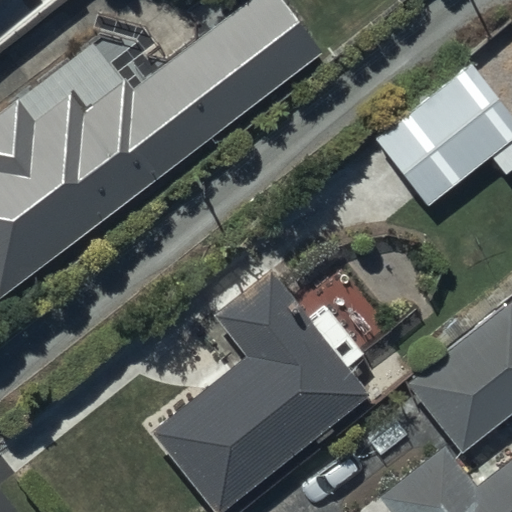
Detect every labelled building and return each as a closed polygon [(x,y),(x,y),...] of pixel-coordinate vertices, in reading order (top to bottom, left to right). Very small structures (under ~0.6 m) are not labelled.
[(0,295),(314,53),(269,0),(245,0),(127,91),(118,80),(113,84),(84,46),(0,111),(0,295)] [(511,117),(467,63),(368,140),(420,210),(483,159),(498,177),(511,165),(511,117)] [(149,432),(145,436),(206,511),(218,511),(361,395),(342,372),(362,355),(321,305),(300,322),(260,273),(208,316),(241,357),(197,393),(189,383),(141,423),(149,432)] [(511,308),(503,299),(400,384),(453,454),(511,409),(511,308)] [(511,511),(511,456),(468,491),(435,448),(371,498),(381,511),(511,511)]
